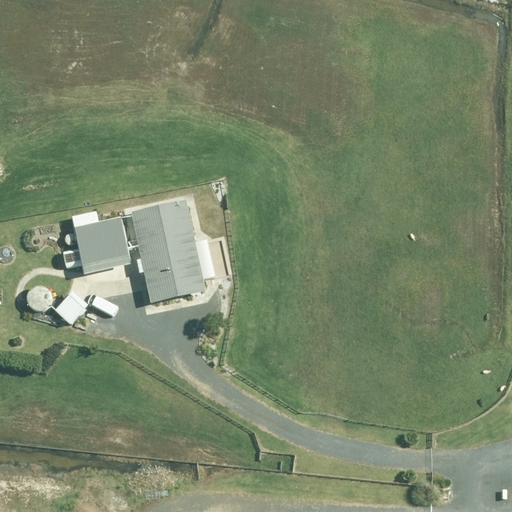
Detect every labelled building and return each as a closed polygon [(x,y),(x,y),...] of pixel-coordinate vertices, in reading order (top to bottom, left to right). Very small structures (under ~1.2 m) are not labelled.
[(151,305),(210,293),(192,203),(133,215),(151,305)] [(135,268),(125,222),(103,227),(100,212),(72,218),(85,279),(135,268)] [(53,305),(54,299),(53,297),(52,294),(50,292),(48,289),(46,288),(44,286),(41,285),(38,285),(35,285),(32,286),(30,287),(27,288),(25,290),(23,293),(22,295),(21,298),(21,301),(21,304),(22,306),(23,309),(24,311),(26,314),(28,315),(31,317),(34,318),(37,318),(39,318),(42,317),(45,316),(47,315),(49,313),(51,310),(52,308),(53,305)] [(89,309),(74,295),(57,312),(72,326),(89,309)] [(295,457),(261,455),(260,473),(294,474),(295,457)]
